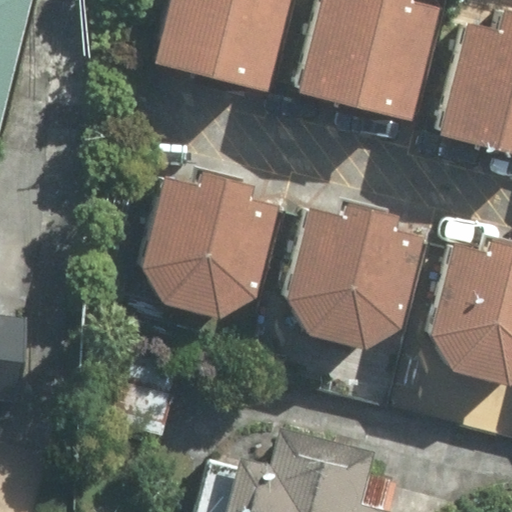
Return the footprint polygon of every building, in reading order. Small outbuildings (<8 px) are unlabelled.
[(0,0),(0,98),(25,0),(0,0)] [(148,0),(131,61),(245,94),(271,0),(148,0)] [(302,0),(275,90),(389,124),(423,11),(392,1),(392,0),(302,0)] [(472,31),(449,24),(419,134),(511,159),(511,16),(479,7),(472,31)] [(139,303),(199,318),(244,291),(265,204),(232,196),(236,180),(179,166),(175,183),(141,174),(120,264),(139,303)] [(289,207),(264,298),(288,336),(346,352),(386,322),(409,239),(376,230),(379,217),(324,202),(321,215),(289,207)] [(431,374),(487,388),(511,371),(511,249),(467,238),(463,253),(431,246),(408,339),(431,374)] [(245,432),(224,511),(400,511),(355,501),(364,462),(271,439),(245,432)]
